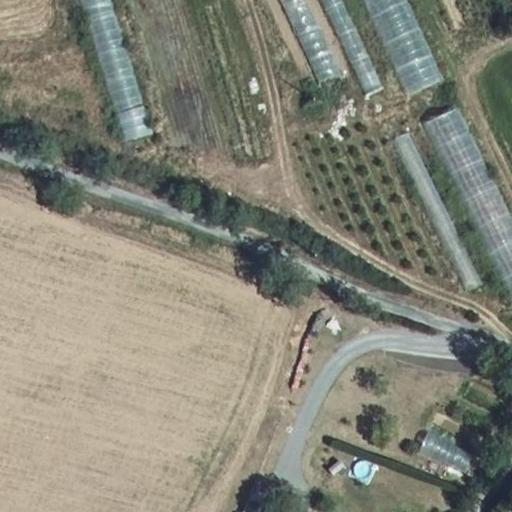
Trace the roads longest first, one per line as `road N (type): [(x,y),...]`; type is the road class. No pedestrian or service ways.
road 1 (unclassified): [(0,151),(511,352)]
road 2 (track): [(249,0),(288,175),(318,225),(382,266),(480,310),(511,337)]
